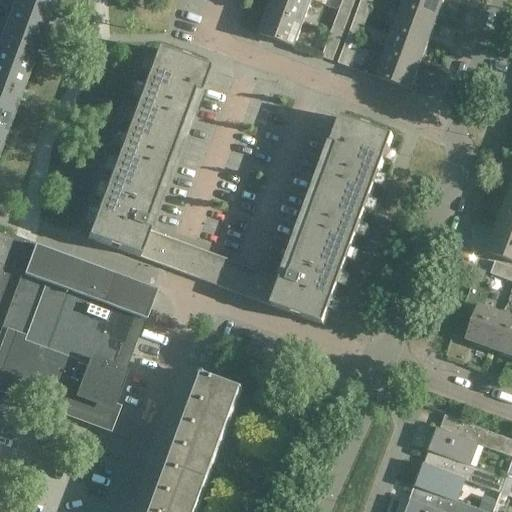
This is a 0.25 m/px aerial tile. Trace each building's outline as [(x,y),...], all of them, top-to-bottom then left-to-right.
[(42,35),(49,15),(10,0),(2,21),(42,35)] [(9,0),(10,0),(49,15),(54,0),(9,0)] [(310,0),(272,0),(268,11),(303,24),(311,0),(310,0)] [(361,0),(355,17),(366,21),(372,4),(361,0)] [(443,0),(404,0),(402,7),(436,20),(443,0)] [(436,20),(402,7),(393,31),(428,44),(436,20)] [(303,24),(268,11),(259,35),(294,48),(303,24)] [(339,11),(333,27),(344,31),(350,15),(339,11)] [(0,26),(0,42),(34,56),(42,35),(2,21),(0,26)] [(353,24),(347,40),(357,44),(363,28),(353,24)] [(428,44),(393,31),(384,54),(419,67),(428,44)] [(331,34),(324,51),(335,55),(341,38),(331,34)] [(0,65),(27,76),(34,56),(0,42),(0,65)] [(344,47),(338,64),(349,68),(355,51),(344,47)] [(292,270),(286,268),(281,281),(223,260),(148,232),(153,219),(147,216),(169,156),(192,94),(198,96),(208,70),(208,69),(156,50),(144,82),(119,151),(100,201),(96,212),(86,239),(323,326),(329,311),(333,299),(337,288),(360,226),(393,138),(341,119),(341,118),(341,119),(331,145),(337,147),(314,209),(292,270)] [(419,67),(384,54),(376,78),(410,90),(419,67)] [(0,89),(19,96),(27,76),(0,65),(0,89)] [(0,112),(12,117),(19,96),(0,89),(0,112)] [(0,135),(4,137),(12,117),(0,112),(0,135)] [(501,217),(503,217),(498,229),(511,234),(511,207),(507,206),(505,205),(501,217)] [(511,234),(498,229),(496,228),(492,240),(494,241),(489,254),(511,262),(511,234)] [(0,265),(4,267),(14,239),(2,235),(2,236),(0,235),(0,265)] [(0,316),(25,244),(14,239),(4,267),(0,277),(0,316)] [(106,423),(154,292),(46,252),(47,252),(33,247),(1,333),(3,364),(4,386),(106,423)] [(511,281),(511,268),(495,262),(491,274),(511,281)] [(503,314),(479,306),(466,341),(478,345),(478,343),(490,347),(503,314)] [(511,317),(503,314),(490,347),(490,349),(501,354),(502,352),(511,355),(511,317)] [(152,511),(197,511),(242,390),(207,377),(202,389),(198,388),(152,511)] [(443,431),(436,429),(428,451),(434,454),(434,453),(466,465),(466,464),(474,444),(511,457),(511,440),(445,416),(441,426),(444,427),(443,431)] [(418,489),(418,488),(453,501),(453,500),(460,479),(501,494),(506,479),(466,464),(466,465),(434,453),(434,454),(430,464),(433,465),(432,468),(423,464),(414,487),(418,489)] [(418,488),(418,489),(413,502),(410,500),(405,511),(484,511),(453,500),(453,501),(418,488)]
